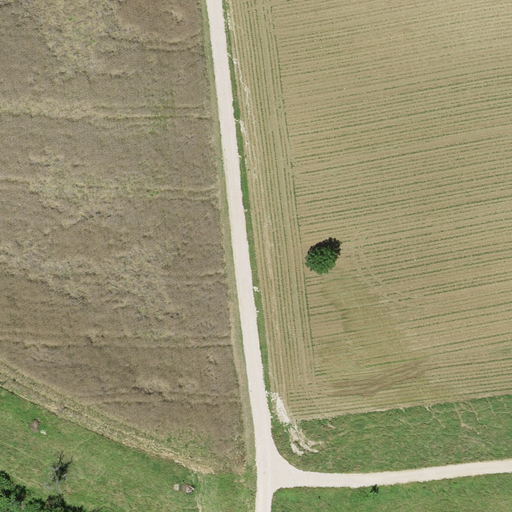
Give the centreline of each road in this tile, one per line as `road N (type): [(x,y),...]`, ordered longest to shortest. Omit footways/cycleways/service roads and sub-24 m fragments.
road 1 (track): [(213,0),(271,481),(262,511)]
road 2 (track): [(511,468),(271,481)]
